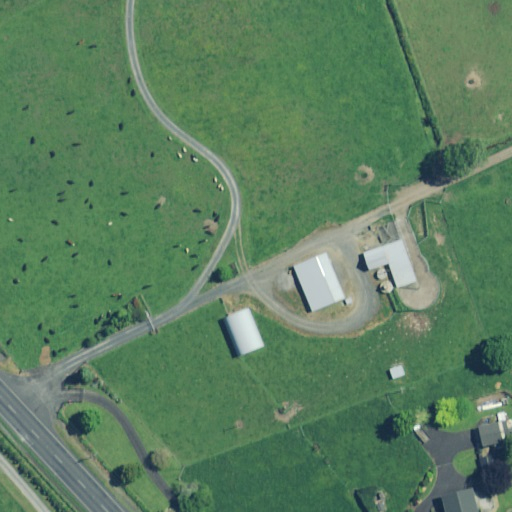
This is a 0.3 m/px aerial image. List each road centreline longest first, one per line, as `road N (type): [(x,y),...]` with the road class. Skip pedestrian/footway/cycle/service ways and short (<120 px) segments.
road 1 (track): [(2,401),(233,274),(511,145)]
road 2 (primary): [(106,511),(0,398)]
